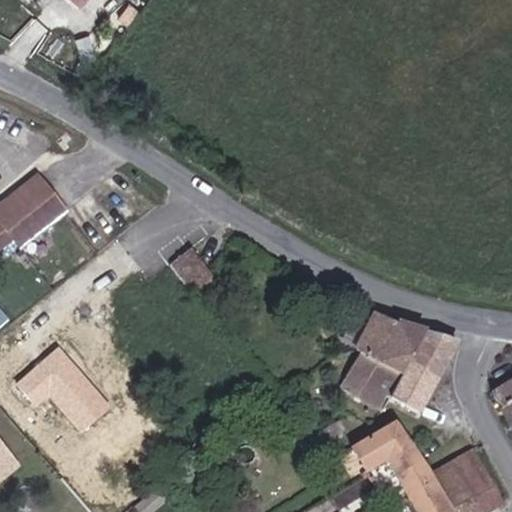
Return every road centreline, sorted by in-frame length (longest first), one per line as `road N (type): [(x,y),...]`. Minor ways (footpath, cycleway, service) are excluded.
road 1 (tertiary): [(0,68),(129,140),(297,251),(392,296),(486,322)]
road 2 (residential): [(486,322),(480,383),(511,444)]
